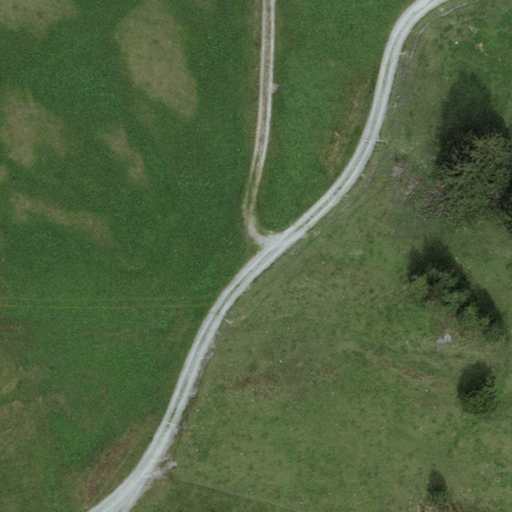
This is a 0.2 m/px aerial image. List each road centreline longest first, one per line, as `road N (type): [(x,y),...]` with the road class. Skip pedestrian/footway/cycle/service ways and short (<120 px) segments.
road 1 (track): [(430,0),(397,35),(371,138),(338,188),(223,303),(162,448),(128,491)]
road 2 (track): [(268,0),(250,221),(267,252)]
